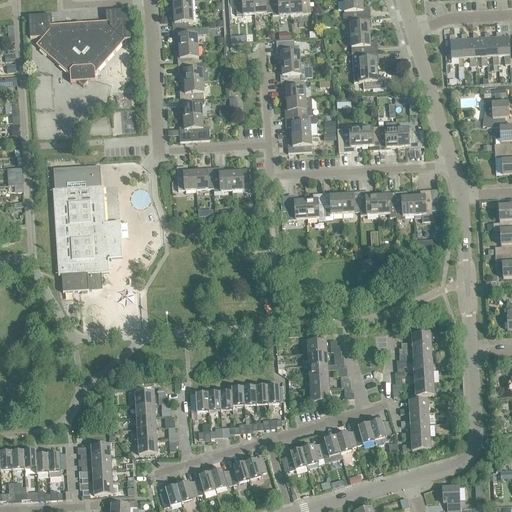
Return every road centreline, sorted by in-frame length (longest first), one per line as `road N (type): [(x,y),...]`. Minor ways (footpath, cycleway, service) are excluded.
road 1 (residential): [(267,146),(156,155),(148,0)]
road 2 (residential): [(449,165),(268,174),(267,146)]
road 3 (tertiary): [(410,478),(458,462),(471,447),(469,353)]
road 4 (tertiary): [(469,353),(454,194)]
road 5 (tertiary): [(410,27),(449,165)]
